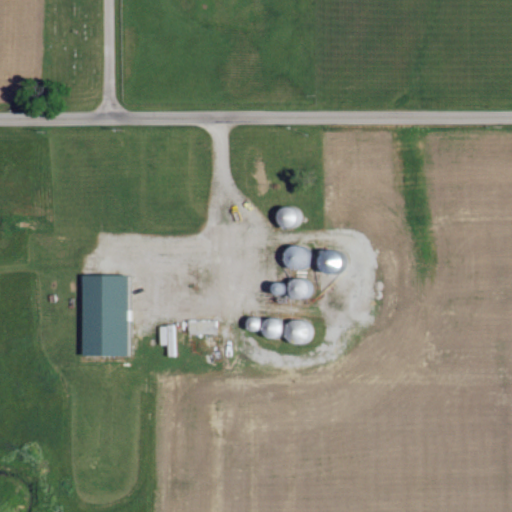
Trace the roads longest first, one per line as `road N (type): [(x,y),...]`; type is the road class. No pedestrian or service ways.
road 1 (tertiary): [(0,120),(511,117)]
road 2 (residential): [(112,120),(112,0)]
